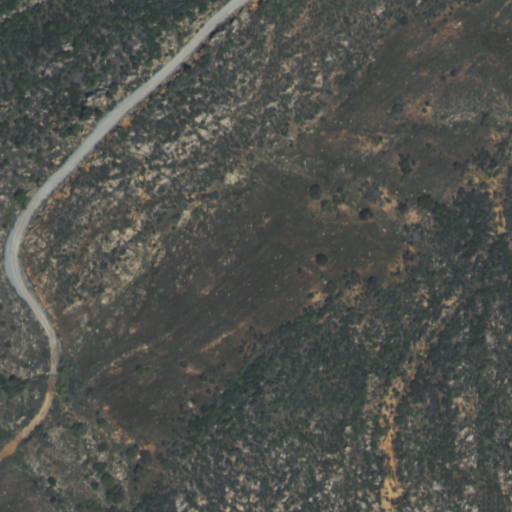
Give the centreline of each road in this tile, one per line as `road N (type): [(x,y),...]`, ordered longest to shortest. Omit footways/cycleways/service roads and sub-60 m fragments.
road 1 (track): [(0,229),(252,0)]
road 2 (track): [(0,445),(31,421),(48,342),(0,278)]
